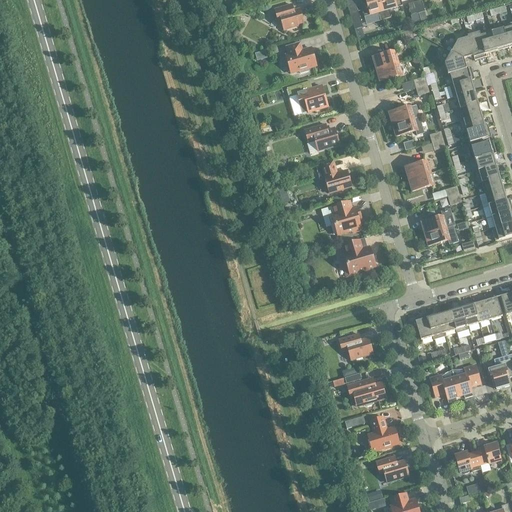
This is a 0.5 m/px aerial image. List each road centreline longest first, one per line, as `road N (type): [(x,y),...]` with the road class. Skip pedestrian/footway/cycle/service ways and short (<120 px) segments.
road 1 (secondary): [(184,511),(34,0)]
road 2 (track): [(0,83),(123,511)]
road 3 (residential): [(331,0),(415,301)]
road 4 (residential): [(415,301),(388,309),(423,436)]
road 5 (track): [(37,511),(0,391)]
